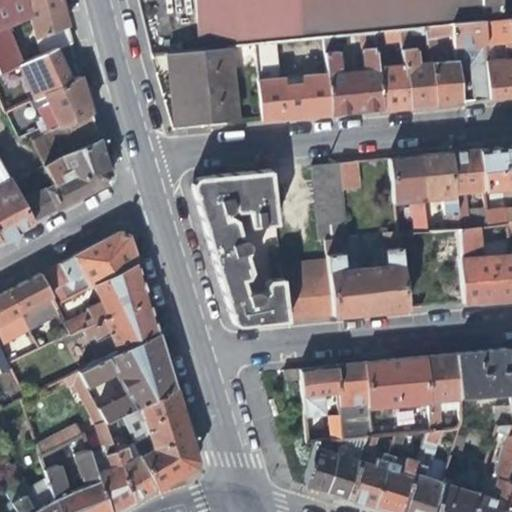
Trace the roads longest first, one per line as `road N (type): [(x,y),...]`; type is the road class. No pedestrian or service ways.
road 1 (residential): [(511,120),(128,160)]
road 2 (residential): [(193,354),(511,320)]
road 3 (residential): [(137,185),(193,354)]
road 4 (residential): [(87,0),(128,160)]
road 5 (residential): [(137,185),(0,256)]
road 6 (residential): [(193,354),(238,500)]
